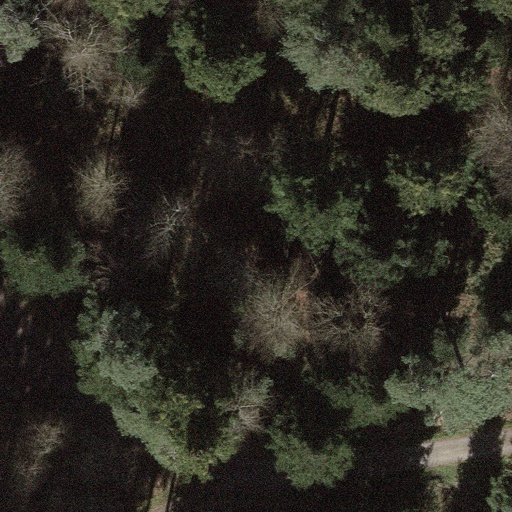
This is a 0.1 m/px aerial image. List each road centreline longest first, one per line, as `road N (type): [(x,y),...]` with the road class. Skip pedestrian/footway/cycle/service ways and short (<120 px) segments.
road 1 (track): [(166,511),(229,483),(511,454)]
road 2 (track): [(0,308),(78,383),(229,483)]
